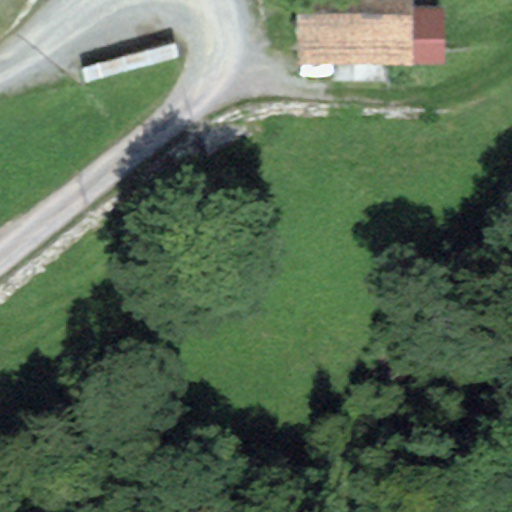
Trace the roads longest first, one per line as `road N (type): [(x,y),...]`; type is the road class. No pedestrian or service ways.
road 1 (residential): [(0,259),(205,89),(224,45),(207,0)]
road 2 (track): [(218,65),(293,86),(399,94),(454,89),(511,59)]
road 3 (residential): [(99,0),(0,71)]
